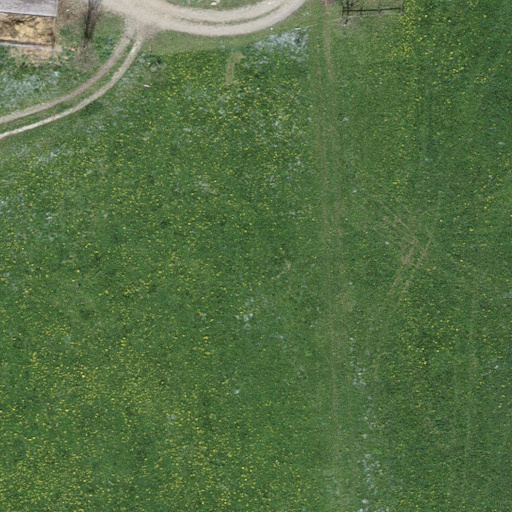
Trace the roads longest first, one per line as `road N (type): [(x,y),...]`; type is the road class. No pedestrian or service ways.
road 1 (track): [(142,10),(121,61),(62,110),(0,131)]
road 2 (track): [(118,0),(231,20),(286,0)]
